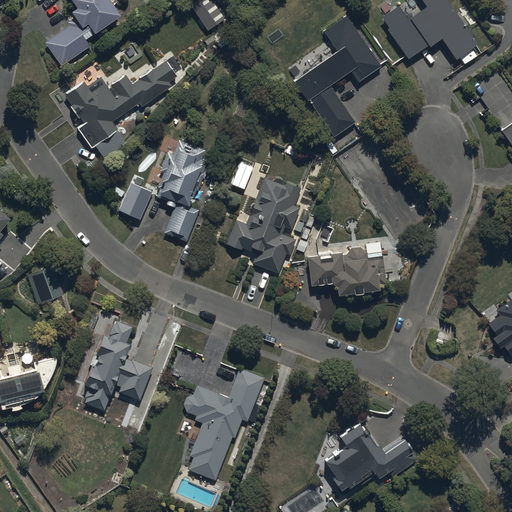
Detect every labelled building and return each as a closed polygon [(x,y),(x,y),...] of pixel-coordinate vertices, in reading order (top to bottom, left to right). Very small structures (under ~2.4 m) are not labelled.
[(72,0),(76,5),(70,9),(74,15),(67,20),(69,24),(45,40),(61,64),(90,44),(84,35),(120,12),(111,0),(72,0)] [(212,0),(194,0),(190,3),(207,28),(224,17),(212,0)] [(407,56),(440,34),(455,57),(476,42),(448,0),(422,0),(425,4),(422,6),(407,16),(398,3),(382,14),(390,27),(388,29),(407,56)] [(323,28),(336,49),(315,63),(294,76),(333,135),(354,121),(328,83),(350,68),(357,80),(380,64),(346,13),(323,28)] [(171,83),(169,79),(176,74),(166,60),(132,83),(125,73),(107,85),(100,75),(86,84),(83,79),(64,92),(67,97),(80,117),(83,121),(77,125),(90,145),(94,143),(116,128),(117,127),(111,117),(138,99),(141,104),(171,83)] [(257,91),(246,87),(241,101),(252,105),(257,91)] [(511,122),(502,129),(511,144),(511,122)] [(116,128),(94,143),(102,155),(124,140),(116,128)] [(179,137),(176,143),(173,153),(167,150),(159,169),(165,171),(156,196),(175,203),(164,232),(186,240),(198,209),(190,205),(209,155),(195,150),(197,145),(179,137)] [(231,183),(243,187),(252,165),(240,161),(231,183)] [(252,261),(278,271),(285,252),(289,254),(295,237),(292,236),(283,233),(286,226),(291,228),(299,206),(295,204),(300,189),(265,175),(246,223),(235,219),(226,243),(241,249),(243,246),(256,251),(252,261)] [(152,192),(131,183),(119,210),(140,220),(152,192)] [(0,225),(8,215),(0,208),(0,225)] [(381,249),(366,251),(359,246),(350,247),(346,254),(341,254),(341,250),(306,254),(310,283),(336,280),(337,293),(386,287),(381,249)] [(27,274),(38,303),(64,294),(53,265),(27,274)] [(511,297),(495,309),(499,315),(488,322),(511,356),(511,355),(511,297)] [(103,315),(91,310),(84,328),(96,333),(103,315)] [(114,319),(108,334),(101,331),(82,381),(89,384),(82,401),(104,409),(112,389),(140,399),(152,366),(124,356),(130,342),(125,340),(131,325),(114,319)] [(0,369),(0,402),(1,406),(11,404),(12,407),(21,405),(20,402),(21,401),(23,401),(24,400),(26,399),(28,399),(29,398),(30,397),(32,396),(33,395),(35,394),(36,393),(37,392),(39,391),(40,390),(41,389),(42,388),(43,386),(44,385),(45,384),(46,382),(47,381),(48,380),(49,378),(50,377),(51,375),(51,374),(52,372),(53,371),(53,369),(54,367),(54,366),(54,364),(55,363),(55,361),(55,359),(55,358),(56,356),(34,362),(36,367),(21,371),(18,363),(7,366),(9,374),(2,376),(0,369)] [(194,418),(201,421),(188,454),(193,456),(189,469),(214,478),(231,435),(235,437),(242,418),(246,420),(262,377),(239,368),(228,396),(196,384),(191,399),(186,397),(181,409),(196,414),(194,418)] [(339,434),(346,445),(324,459),(346,493),(368,479),(376,474),(378,477),(389,470),(392,475),(418,458),(404,437),(380,452),(359,421),(346,429),(339,434)]
